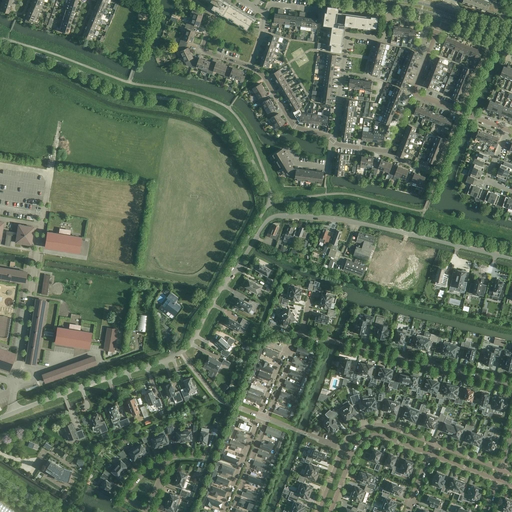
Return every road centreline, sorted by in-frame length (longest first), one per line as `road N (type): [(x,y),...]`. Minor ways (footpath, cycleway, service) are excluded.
road 1 (unclassified): [(0,418),(182,351),(270,217),(359,222),(511,259)]
road 2 (residential): [(511,385),(302,333)]
road 3 (residential): [(289,346),(224,511)]
road 4 (residential): [(230,511),(289,346)]
road 5 (residential): [(333,141),(348,34),(382,39),(387,16)]
road 6 (residential): [(266,13),(271,3),(387,16)]
